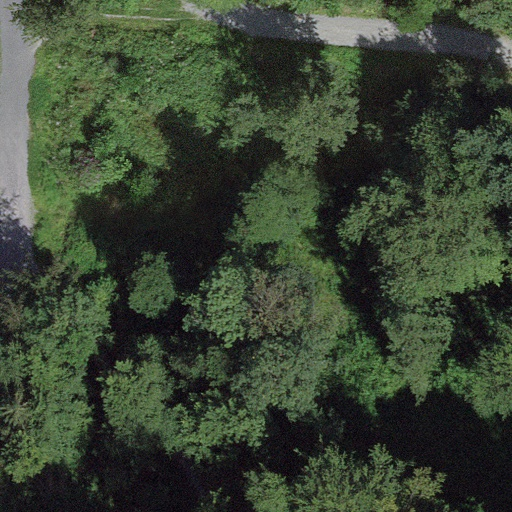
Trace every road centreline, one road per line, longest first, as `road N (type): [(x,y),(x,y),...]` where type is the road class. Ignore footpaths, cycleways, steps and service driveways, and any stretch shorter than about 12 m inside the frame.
road 1 (track): [(217,10),(258,24),(454,39),(511,52)]
road 2 (track): [(20,244),(15,26)]
